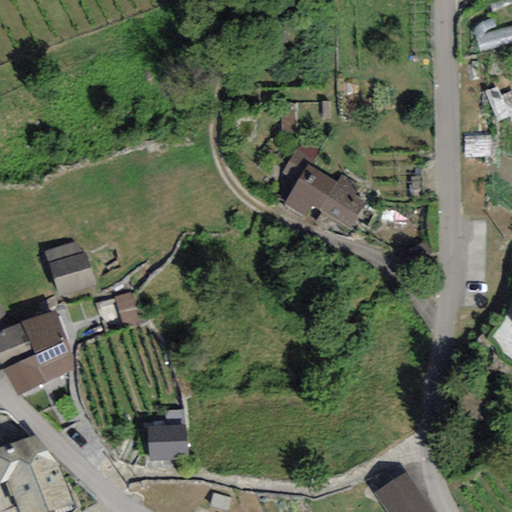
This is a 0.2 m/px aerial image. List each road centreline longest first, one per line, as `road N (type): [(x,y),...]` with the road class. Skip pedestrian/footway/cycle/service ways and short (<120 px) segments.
road 1 (unclassified): [(443,0),(450,235),(428,437),(429,469),(446,511)]
road 2 (unclassified): [(131,511),(0,394)]
